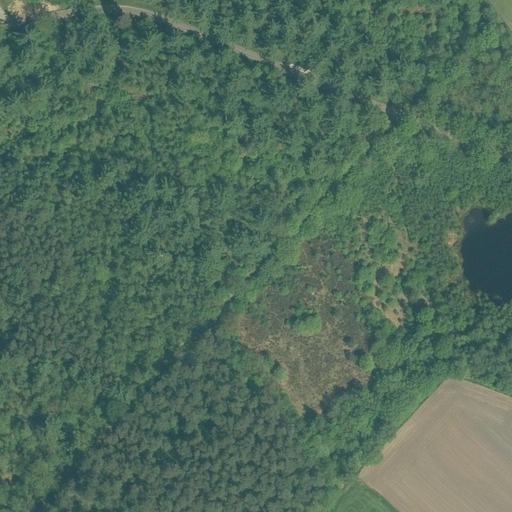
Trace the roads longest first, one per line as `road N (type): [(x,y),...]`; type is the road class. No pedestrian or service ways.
road 1 (track): [(474,0),(485,26),(34,511)]
road 2 (unclassified): [(511,155),(137,11),(0,22)]
